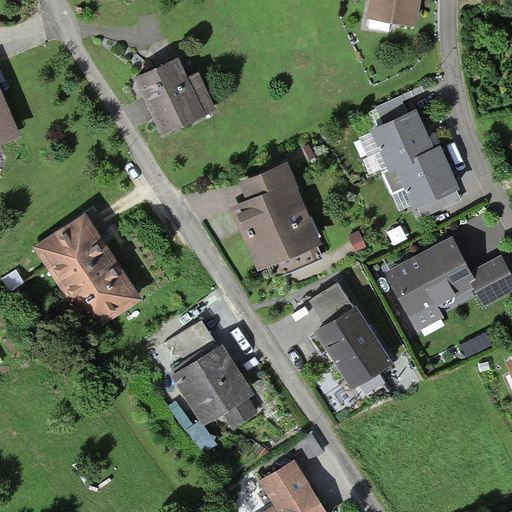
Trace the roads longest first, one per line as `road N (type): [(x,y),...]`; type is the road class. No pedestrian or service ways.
road 1 (residential): [(371,511),(145,166),(57,20),(54,0)]
road 2 (residential): [(449,0),(449,60),(464,127),(511,219)]
